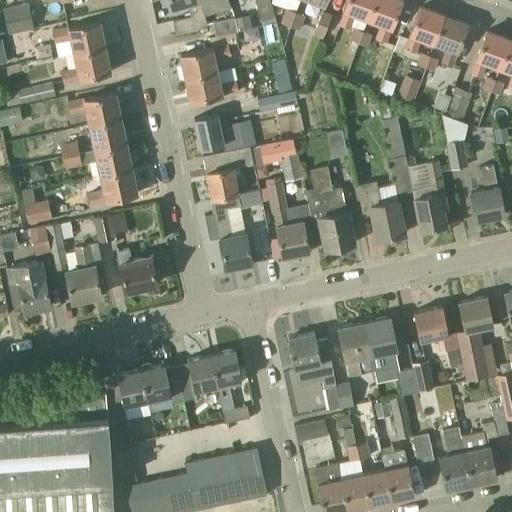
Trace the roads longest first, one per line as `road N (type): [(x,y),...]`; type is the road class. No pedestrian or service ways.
road 1 (residential): [(198,314),(131,0)]
road 2 (residential): [(249,304),(511,250)]
road 3 (residential): [(292,511),(249,304)]
road 4 (residential): [(0,356),(198,314)]
